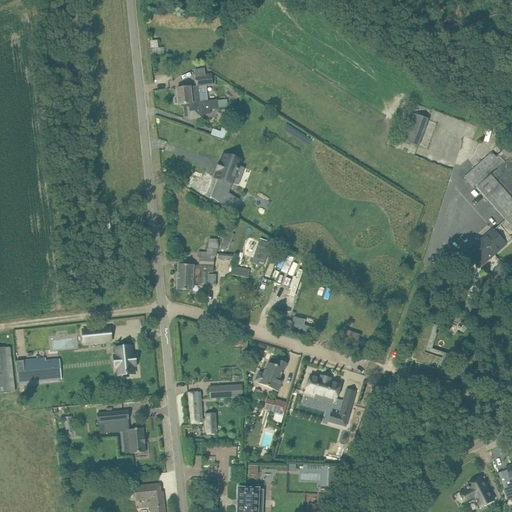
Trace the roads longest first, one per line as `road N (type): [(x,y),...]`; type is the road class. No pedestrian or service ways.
road 1 (unclassified): [(161,306),(511,405)]
road 2 (unclassified): [(161,306),(130,0)]
road 3 (unclassified): [(183,511),(162,310)]
road 4 (unclassified): [(162,310),(0,324)]
road 5 (unclassified): [(393,511),(425,473),(511,430)]
